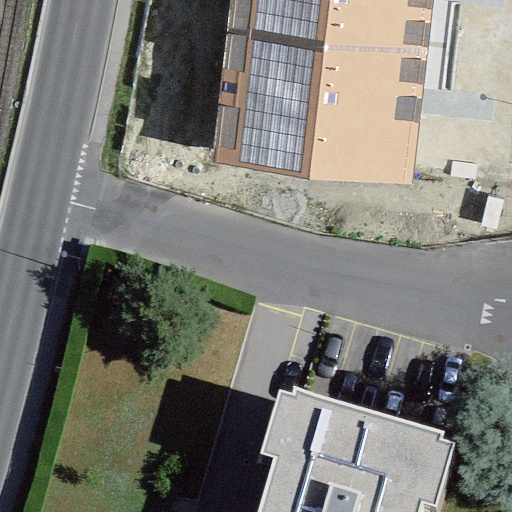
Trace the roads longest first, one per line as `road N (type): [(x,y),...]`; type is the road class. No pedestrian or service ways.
road 1 (residential): [(511,319),(43,193)]
road 2 (primary): [(78,0),(43,193)]
road 3 (primary): [(43,193),(0,378)]
